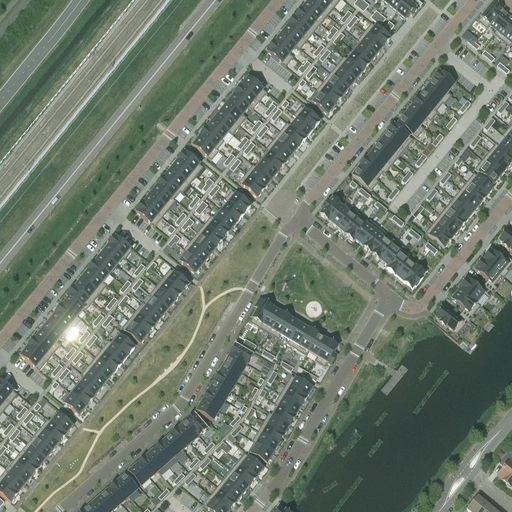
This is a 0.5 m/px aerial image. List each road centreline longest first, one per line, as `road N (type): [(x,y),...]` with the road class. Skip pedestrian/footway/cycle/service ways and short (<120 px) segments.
road 1 (residential): [(57,511),(181,405),(283,228),(297,219)]
road 2 (secondary): [(214,0),(0,262)]
road 3 (residential): [(297,219),(474,0)]
road 4 (residential): [(278,0),(107,210)]
road 5 (residential): [(388,293),(251,511)]
road 6 (residential): [(511,195),(423,305),(409,308),(388,293)]
road 7 (residential): [(0,340),(107,210)]
